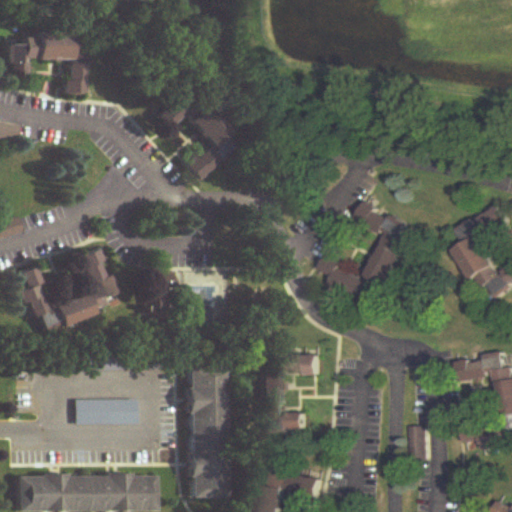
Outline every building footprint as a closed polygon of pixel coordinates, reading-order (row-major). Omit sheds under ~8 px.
[(25,61),(72,61),(72,33),(21,33),(21,45),(7,45),(7,79),(25,79),(25,61)] [(83,96),(83,64),(64,64),(64,96),(83,96)] [(152,121),(163,134),(184,117),(211,150),(224,139),(185,93),(152,121)] [(196,182),(218,162),(206,148),(184,168),(196,182)] [(389,240),(371,281),(345,270),(349,263),(332,255),(321,280),(371,302),(380,282),(394,288),(421,229),(369,205),(359,226),(389,240)] [(460,229),(468,245),(459,250),(481,292),(494,285),(500,296),(511,289),(511,268),(503,273),(489,245),(511,232),(511,225),(502,207),(460,229)] [(0,238),(18,232),(13,218),(0,222),(0,238)] [(95,316),(93,311),(102,308),(100,300),(114,296),(99,250),(76,257),(88,295),(53,306),(60,328),(95,316)] [(27,320),(47,315),(33,269),(18,273),(24,291),(19,292),(27,320)] [(145,320),(172,320),(172,279),(144,280),(145,320)] [(288,414),(289,376),(322,376),(322,357),(263,356),(261,434),(316,435),(316,415),(288,414)] [(502,378),(508,416),(511,415),(511,359),(511,356),(466,363),(469,383),(502,378)] [(187,500),(225,500),(225,368),(187,368),(187,500)] [(74,426),(136,426),(136,402),(74,402),(74,426)] [(427,429),(412,429),(412,459),(427,459),(427,429)] [(266,473),(263,511),(287,511),(289,494),(324,497),(325,478),(266,473)] [(15,511),(154,511),(154,476),(16,477),(15,511)]
